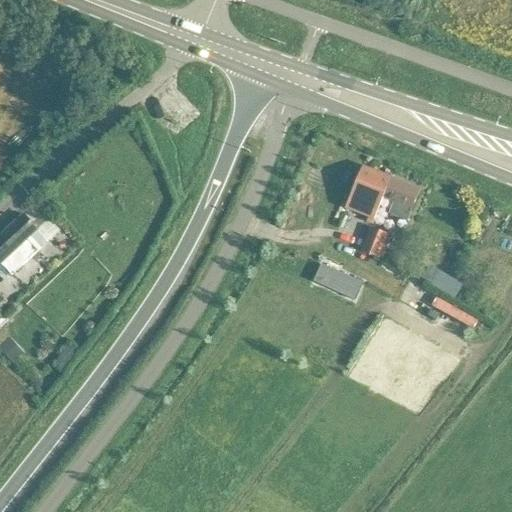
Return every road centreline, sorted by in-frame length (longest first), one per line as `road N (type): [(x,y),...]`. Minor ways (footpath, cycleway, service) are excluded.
road 1 (motorway): [(0,504),(147,312),(191,241),(264,67)]
road 2 (unclassified): [(47,511),(197,307),(298,80)]
road 3 (unclassified): [(511,87),(262,0)]
road 4 (unclassified): [(0,215),(196,41)]
road 5 (secondary): [(298,80),(334,107),(511,177)]
road 6 (secondary): [(511,137),(345,85),(298,80)]
